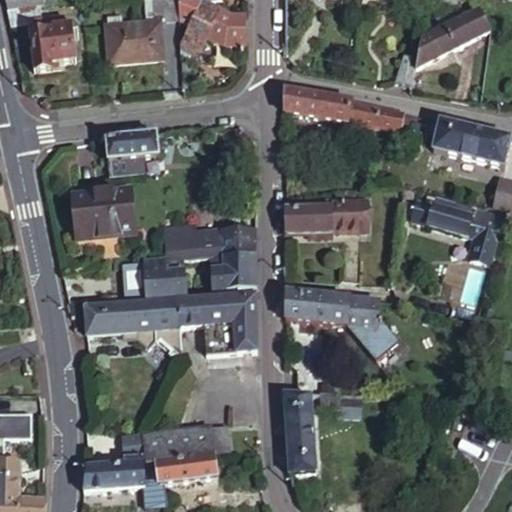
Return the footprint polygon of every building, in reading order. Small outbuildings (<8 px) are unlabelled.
[(5,0),(8,12),(35,9),(39,9),(37,0),(5,0)] [(143,24),(155,23),(161,22),(161,27),(175,26),(175,23),(174,0),(159,0),(159,2),(140,4),(143,24)] [(200,7),(199,0),(174,0),(175,23),(186,29),(178,45),(179,55),(193,62),(202,43),(216,15),(200,7)] [(446,30),(463,21),(456,8),(438,16),(446,30)] [(37,25),(35,9),(8,12),(10,17),(12,28),(32,27),(33,36),(27,36),(30,75),(47,73),(46,66),(71,64),(68,27),(60,27),(60,23),(37,25)] [(436,35),(431,38),(442,57),(490,33),(479,12),(463,21),(446,30),(441,33),(436,35)] [(226,19),(216,15),(202,43),(218,52),(241,51),(241,19),(226,19)] [(102,19),(102,28),(119,26),(118,18),(102,19)] [(155,23),(143,24),(119,26),(102,28),(105,65),(158,60),(155,23)] [(436,35),(441,33),(438,26),(433,29),(436,35)] [(433,29),(428,32),(431,38),(436,35),(433,29)] [(431,38),(428,32),(424,34),(422,43),(416,70),(442,57),(431,38)] [(395,89),(412,93),(416,70),(422,43),(412,40),(409,61),(401,60),(395,89)] [(412,93),(424,96),(429,73),(416,70),(412,93)] [(344,105),(284,95),(285,118),(401,138),(405,119),(387,115),(357,106),(344,105)] [(494,138),(438,127),(432,157),(505,172),(511,142),(494,138)] [(103,141),(105,162),(140,158),(156,157),(155,136),(107,140),(103,141)] [(105,162),(108,178),(142,174),(140,158),(105,162)] [(511,185),(499,182),(494,210),(506,212),(507,213),(511,190),(511,185)] [(78,201),(81,245),(135,239),(132,195),(78,201)] [(347,208),(347,234),(379,233),(380,202),(347,202),(347,208)] [(416,205),(411,225),(494,246),(501,218),(476,212),(476,214),(474,220),(466,218),(416,205)] [(285,209),(285,234),(347,234),(347,208),(285,209)] [(163,234),(164,245),(192,242),(192,238),(191,231),(163,234)] [(165,266),(193,264),(219,261),(218,240),(220,240),(219,234),(192,238),(192,242),(164,245),(165,266)] [(254,257),(254,236),(220,240),(218,240),(219,261),(254,257)] [(254,291),(254,257),(219,261),(221,273),(210,273),(212,294),(251,291),(254,291)] [(221,273),(219,261),(193,264),(194,275),(197,302),(252,299),(251,291),(212,294),(210,273),(221,273)] [(122,271),(124,301),(146,299),(143,272),(165,269),(165,278),(194,275),(193,264),(122,271)] [(477,309),(490,270),(472,264),(459,303),(477,309)] [(146,299),(146,306),(178,304),(196,302),(197,302),(194,275),(165,278),(165,269),(143,272),(146,299)] [(286,298),(286,326),(345,333),(351,340),(373,343),(376,325),(378,308),(286,298)] [(124,307),(146,306),(146,299),(124,301),(124,307)] [(255,357),(252,299),(197,302),(196,302),(178,304),(180,330),(205,328),(206,357),(252,356),(255,357)] [(138,337),(180,333),(180,330),(178,304),(146,306),(124,307),(85,310),(87,341),(124,338),(138,337)] [(484,315),(483,323),(488,325),(491,316),(484,315)] [(398,348),(376,325),(373,343),(351,340),(373,368),(398,348)] [(171,359),(182,358),(180,333),(138,337),(138,345),(147,353),(155,345),(171,359)] [(138,337),(124,338),(125,346),(138,345),(138,337)] [(285,398),(291,479),(314,476),(309,399),(285,398)] [(344,400),(318,399),(318,414),(328,414),(337,414),(338,409),(344,409),(344,400)] [(337,414),(328,414),(328,419),(344,419),(344,409),(338,409),(337,414)] [(32,419),(0,418),(0,464),(3,465),(3,454),(9,454),(10,443),(30,444),(32,419)] [(213,430),(215,456),(235,454),(233,428),(213,430)] [(147,453),(147,461),(148,469),(157,467),(215,460),(215,456),(213,430),(212,429),(145,437),(147,453)] [(128,468),(142,467),(141,462),(141,458),(134,459),(127,460),(128,468)] [(215,460),(157,467),(160,489),(217,483),(215,460)] [(0,464),(0,511),(37,511),(38,505),(16,503),(17,466),(3,465),(0,464)] [(87,471),(85,496),(143,491),(142,467),(128,468),(87,471)]
